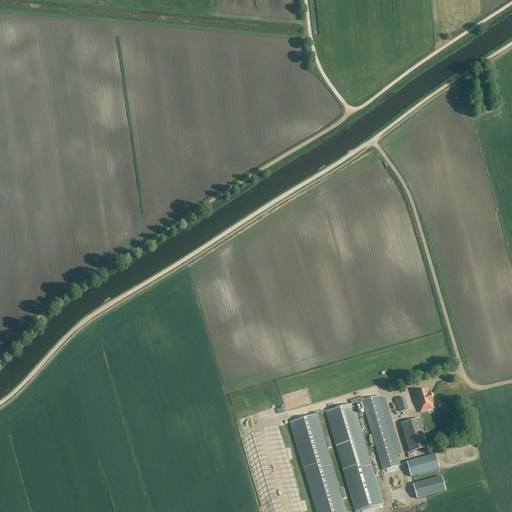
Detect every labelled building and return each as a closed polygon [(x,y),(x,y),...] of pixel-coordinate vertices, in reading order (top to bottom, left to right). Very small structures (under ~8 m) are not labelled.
[(420,412),(435,408),(433,403),(434,403),(431,392),(430,392),(429,389),(414,393),(417,403),(420,412)] [(379,396),(362,401),(361,397),(360,397),(362,403),(363,403),(383,470),(399,466),(379,396)] [(353,406),(362,403),(360,397),(348,401),(350,405),(326,412),(346,479),(373,471),(353,406)] [(395,400),(399,412),(408,409),(404,397),(395,400)] [(337,482),(317,414),(289,422),(309,490),(337,482)] [(428,447),(419,419),(401,424),(410,453),(428,447)] [(436,454),(407,462),(411,477),(440,469),(436,454)] [(413,485),(417,499),(446,491),(442,477),(413,485)]
